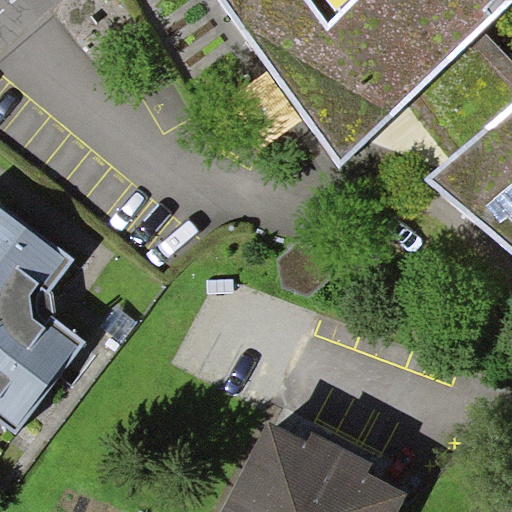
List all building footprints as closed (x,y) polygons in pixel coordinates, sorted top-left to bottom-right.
[(502,9),(494,0),(191,0),(326,158),(502,9)] [(511,117),(441,179),(511,261),(511,117)] [(42,313),(78,267),(0,208),(0,436),(12,445),(83,354),(42,313)] [(325,248),(300,240),(278,257),(283,286),(308,292),(331,275),(325,248)] [(400,511),(406,500),(261,432),(223,511),(400,511)]
